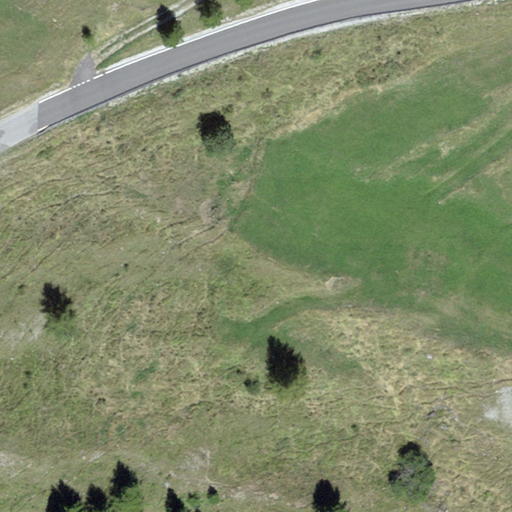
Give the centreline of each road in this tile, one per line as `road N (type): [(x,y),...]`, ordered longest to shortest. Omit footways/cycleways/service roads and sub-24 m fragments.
road 1 (tertiary): [(380,0),(201,50),(0,137)]
road 2 (track): [(193,0),(91,59),(90,94)]
